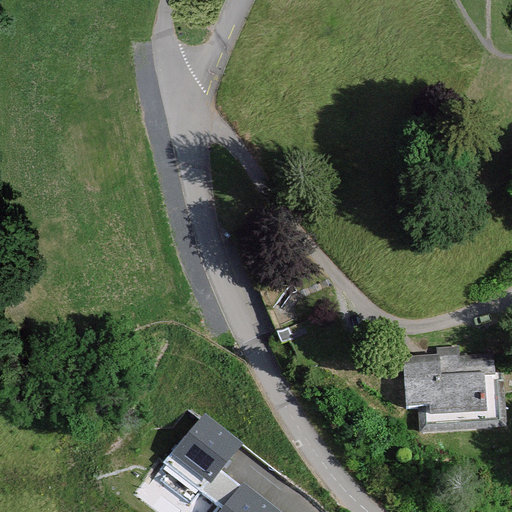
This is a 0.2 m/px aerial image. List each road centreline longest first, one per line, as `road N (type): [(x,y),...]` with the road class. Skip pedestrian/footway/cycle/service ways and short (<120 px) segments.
road 1 (residential): [(359,511),(297,434),(227,295),(196,207),(184,124)]
road 2 (residential): [(237,0),(184,124)]
